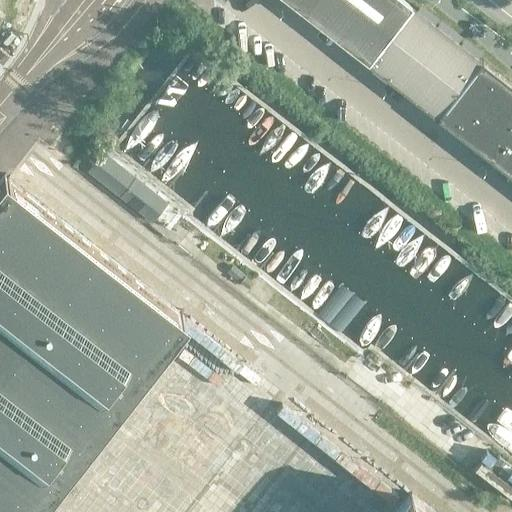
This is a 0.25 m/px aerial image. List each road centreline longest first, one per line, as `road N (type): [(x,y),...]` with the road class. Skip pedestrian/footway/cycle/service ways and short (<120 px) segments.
road 1 (unclassified): [(0,137),(485,511)]
road 2 (unclassified): [(511,214),(235,0)]
road 3 (unknown): [(217,304),(183,383),(122,470),(125,492),(146,511)]
